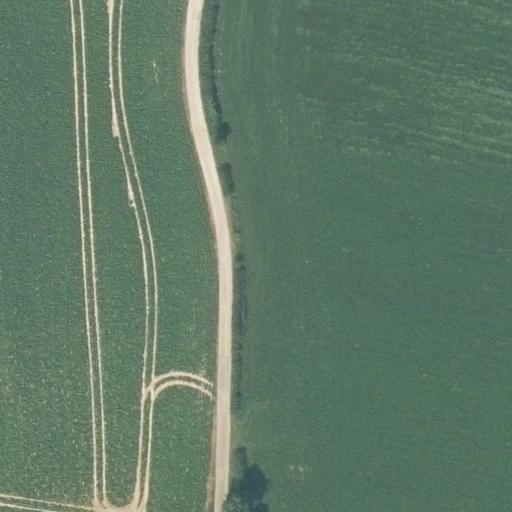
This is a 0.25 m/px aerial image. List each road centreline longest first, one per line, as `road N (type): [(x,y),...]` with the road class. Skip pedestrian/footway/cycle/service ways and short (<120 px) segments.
road 1 (track): [(195,0),(191,85),(227,249),(225,358)]
road 2 (unclassified): [(225,358),(220,511)]
